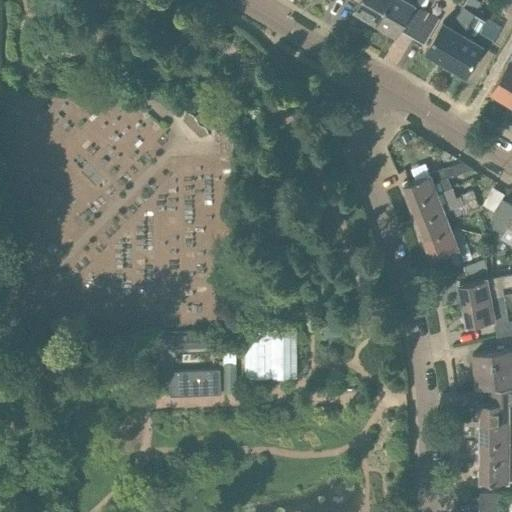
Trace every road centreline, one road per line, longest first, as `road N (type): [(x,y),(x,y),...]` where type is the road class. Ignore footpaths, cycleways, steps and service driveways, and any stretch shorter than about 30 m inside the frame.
road 1 (residential): [(427,511),(417,334),(358,141),(386,86)]
road 2 (residential): [(386,86),(239,0)]
road 3 (residential): [(511,162),(386,86)]
